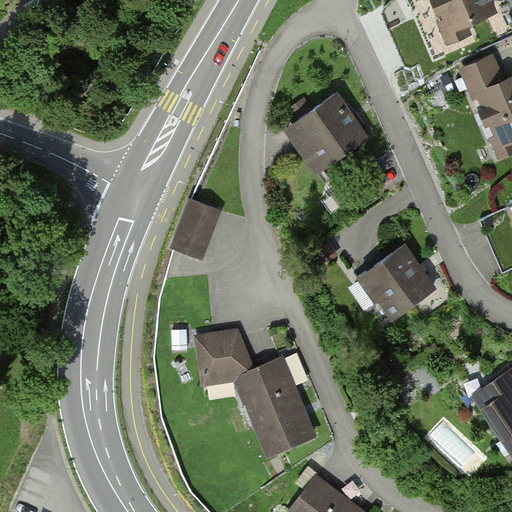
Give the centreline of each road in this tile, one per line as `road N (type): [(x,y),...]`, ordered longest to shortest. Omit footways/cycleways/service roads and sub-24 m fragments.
road 1 (residential): [(336,13),(285,47),(267,82),(255,133),(259,216),(353,447),(374,477),(425,511)]
road 2 (residential): [(336,13),(349,24),(463,272),(511,314)]
road 3 (secondary): [(133,511),(98,443),(90,385),(99,300),(137,196)]
road 4 (secondary): [(137,196),(242,0)]
road 5 (tertiary): [(137,196),(0,133)]
